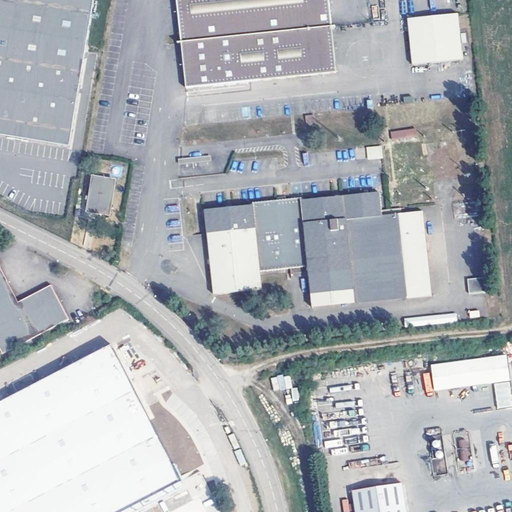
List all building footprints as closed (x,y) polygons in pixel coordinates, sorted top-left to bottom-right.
[(0,0),(0,135),(15,138),(18,138),(21,139),(67,147),(92,0),(0,0)] [(177,0),(187,89),(337,73),(329,0),(177,0)] [(458,14),(408,20),(413,65),(462,60),(458,14)] [(314,116),(305,117),(306,126),(315,126),(314,116)] [(416,128),(390,131),(391,139),(417,137),(416,128)] [(382,144),(371,145),(372,156),(383,155),(382,144)] [(211,156),(179,159),(179,165),(212,161),(211,156)] [(116,181),(94,177),(88,213),(110,216),(116,181)] [(301,195),(286,196),(277,197),(253,199),(253,202),(233,204),(226,205),(205,207),(214,294),(261,289),(260,271),(308,267),(310,291),(353,287),(397,283),(398,295),(407,294),(407,298),(432,295),(425,212),(403,214),(399,214),(383,215),(382,209),(381,190),(340,194),(334,195),(302,198),(301,195)] [(402,207),(382,209),(383,215),(399,214),(403,214),(402,207)] [(0,349),(2,354),(69,320),(52,285),(18,302),(0,266),(0,349)] [(486,279),(468,280),(470,294),(487,293),(486,279)] [(356,303),(407,298),(407,294),(398,295),(397,283),(353,287),(310,291),(312,307),(356,303)] [(490,320),(502,318),(500,303),(489,305),(490,320)] [(454,312),(404,320),(405,327),(456,320),(454,312)] [(121,511),(155,495),(182,481),(151,421),(143,405),(112,345),(0,402),(0,456),(2,460),(0,460),(0,511),(121,511)] [(506,356),(432,366),(436,390),(510,381),(506,356)] [(271,377),(273,390),(284,388),(282,375),(271,377)] [(152,401),(143,405),(151,421),(160,416),(152,401)] [(193,445),(184,450),(191,461),(178,468),(181,475),(203,463),(193,445)] [(407,511),(403,484),(353,491),(356,511),(407,511)]
